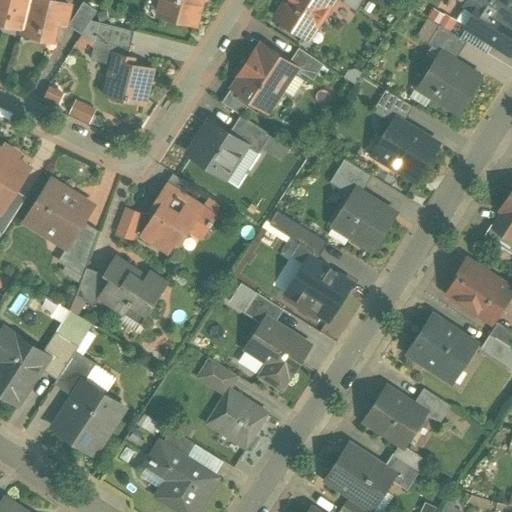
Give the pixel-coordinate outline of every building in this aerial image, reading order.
[(0,0),(0,29),(18,32),(27,0),(0,0)] [(30,0),(20,38),(54,47),(57,28),(68,30),(73,3),(57,0),(30,0)] [(205,0),(153,0),(149,21),(197,33),(205,0)] [(339,0),(279,0),(265,23),(306,47),(339,0)] [(511,0),(468,0),(466,5),(476,11),(508,31),(511,25),(511,0)] [(511,25),(508,31),(476,11),(466,27),(477,34),(510,54),(511,51),(511,25)] [(438,52),(412,91),(458,122),(490,73),(459,54),(470,36),(432,12),(414,38),(438,52)] [(303,69),(259,39),(241,66),(286,95),(303,69)] [(158,63),(108,52),(99,98),(148,108),(158,63)] [(286,95),(241,66),(223,93),(269,121),(286,95)] [(47,85),(38,104),(53,110),(62,92),(47,85)] [(254,147),(202,117),(173,162),(227,192),(254,147)] [(439,144),(396,118),(386,134),(390,136),(380,152),(395,161),(392,167),(416,181),(439,144)] [(0,165),(9,151),(0,145),(0,165)] [(0,215),(31,165),(9,151),(0,165),(0,215)] [(100,204),(51,177),(18,225),(68,257),(100,204)] [(203,211),(166,187),(135,240),(169,263),(203,211)] [(395,214),(378,203),(371,199),(356,190),(337,220),(336,222),(350,230),(347,234),(373,250),(395,214)] [(511,194),(500,212),(502,214),(493,228),(511,240),(511,237),(511,235),(511,194)] [(172,275),(121,248),(87,307),(135,334),(172,275)] [(511,285),(465,257),(436,297),(494,335),(511,308),(511,285)] [(287,296),(328,322),(352,284),(310,258),(297,279),(301,281),(292,297),(288,294),(287,296)] [(431,315),(401,356),(450,392),(481,348),(431,315)] [(310,346),(296,336),(295,338),(266,319),(250,344),(262,352),(259,357),(269,363),(261,375),(281,388),(289,376),(290,377),(310,346)] [(40,354),(1,328),(0,329),(0,409),(11,417),(42,371),(49,359),(40,354)] [(77,348),(53,333),(40,354),(49,359),(42,371),(57,380),(73,354),(77,348)] [(52,388),(71,399),(80,384),(92,366),(73,354),(57,380),(52,388)] [(387,382),(356,428),(401,455),(431,413),(387,382)] [(128,412),(80,384),(71,399),(50,436),(97,464),(128,412)] [(268,413),(229,389),(207,424),(246,448),(268,413)] [(197,511),(218,480),(157,443),(144,464),(168,479),(154,503),(169,511),(197,511)] [(349,444),(326,480),(366,506),(379,487),(384,491),(395,474),(384,466),(349,444)] [(17,511),(1,501),(0,502),(0,511),(17,511)]
